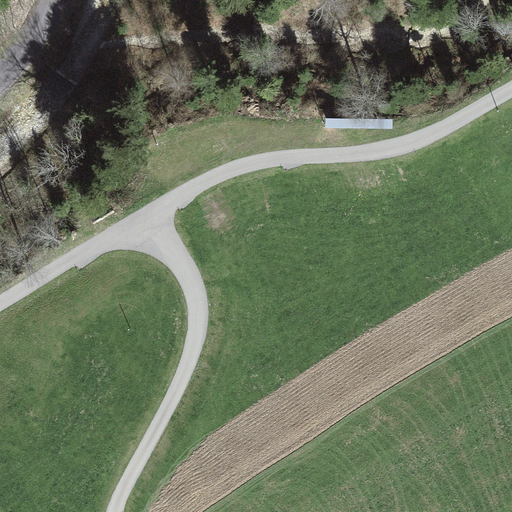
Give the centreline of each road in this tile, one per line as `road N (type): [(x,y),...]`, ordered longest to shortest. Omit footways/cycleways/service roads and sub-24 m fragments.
road 1 (track): [(0,302),(220,174),(275,158),(389,149),(511,90)]
road 2 (track): [(140,218),(190,280),(197,329),(182,378),(114,511)]
